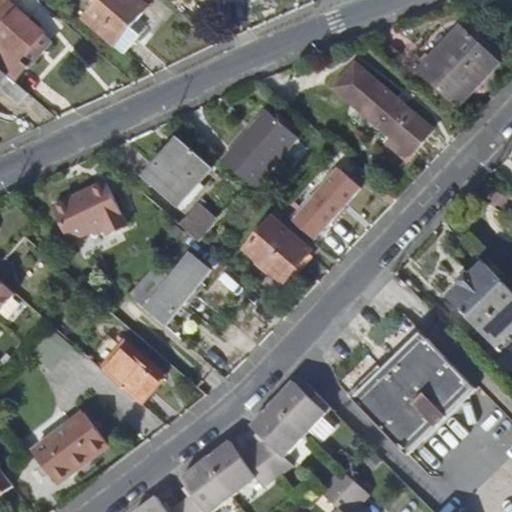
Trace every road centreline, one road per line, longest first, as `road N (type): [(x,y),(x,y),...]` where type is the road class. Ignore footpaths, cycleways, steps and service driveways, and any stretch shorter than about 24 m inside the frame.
road 1 (residential): [(101,511),(245,397),(511,113)]
road 2 (residential): [(0,171),(261,52),(397,0)]
